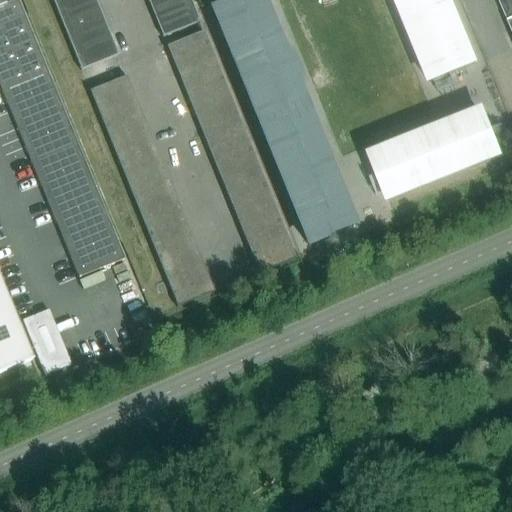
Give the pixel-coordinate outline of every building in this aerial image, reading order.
[(0,0),(0,88),(55,223),(77,279),(124,260),(102,204),(17,0),(14,0),(4,4),(2,0),(0,0)] [(85,0),(51,0),(56,12),(85,0)] [(98,9),(94,0),(85,0),(56,12),(61,24),(98,9)] [(187,0),(153,0),(148,2),(152,14),(187,0)] [(194,11),(189,0),(187,0),(152,14),(157,26),(194,11)] [(257,123),(308,103),(266,0),(247,0),(213,14),(257,123)] [(449,0),(395,0),(427,76),(431,74),(453,65),(473,57),(449,0)] [(511,0),(500,0),(511,29),(511,0)] [(103,21),(98,9),(61,24),(66,36),(103,21)] [(199,23),(194,11),(157,26),(162,38),(199,23)] [(113,44),(108,32),(103,21),(66,36),(71,48),(76,60),(113,44)] [(208,45),(203,33),(166,48),(171,60),(208,45)] [(118,56),(113,44),(76,60),(81,71),(118,56)] [(212,57),(208,45),(171,60),(175,72),(212,57)] [(217,69),(212,57),(175,72),(180,84),(217,69)] [(222,80),(217,69),(180,84),(185,96),(222,80)] [(131,89),(126,77),(89,93),(94,104),(131,89)] [(227,92),(222,80),(185,96),(190,107),(227,92)] [(136,101),(131,89),(94,104),(99,116),(136,101)] [(232,104),(227,92),(190,107),(195,119),(232,104)] [(141,113),(136,101),(99,116),(104,128),(141,113)] [(237,116),(232,104),(195,119),(200,131),(237,116)] [(146,125),(141,113),(104,128),(108,140),(146,125)] [(306,244),(357,223),(313,114),(262,135),(306,244)] [(481,114),(371,158),(389,203),(499,159),(481,114)] [(242,128),(237,116),(200,131),(205,143),(242,128)] [(150,137),(146,125),(108,140),(113,152),(150,137)] [(246,140),(242,128),(205,143),(209,155),(246,140)] [(155,149),(150,137),(113,152),(118,164),(155,149)] [(251,152),(246,140),(209,155),(214,167),(251,152)] [(160,161),(155,149),(118,164),(123,176),(160,161)] [(256,164),(251,152),(214,167),(219,179),(256,164)] [(165,173),(160,161),(123,176),(128,188),(165,173)] [(261,176),(256,164),(219,179),(224,191),(261,176)] [(170,185),(165,173),(128,188),(133,200),(170,185)] [(266,188),(261,176),(224,191),(229,203),(266,188)] [(175,197),(170,185),(133,200),(137,212),(175,197)] [(271,200),(266,188),(229,203),(234,215),(271,200)] [(179,209),(175,197),(137,212),(142,224),(179,209)] [(276,212),(271,200),(234,215),(238,227),(276,212)] [(184,221),(179,209),(142,224),(147,236),(184,221)] [(280,224),(276,212),(238,227),(243,239),(280,224)] [(189,233),(184,221),(147,236),(152,248),(189,233)] [(285,236),(280,224),(243,239),(248,251),(285,236)] [(194,245),(189,233),(152,248),(157,260),(194,245)] [(290,248),(285,236),(248,251),(253,263),(290,248)] [(199,257),(194,245),(157,260),(162,272),(199,257)] [(295,260),(290,248),(253,263),(258,275),(295,260)] [(204,269),(199,257),(162,272),(167,284),(204,269)] [(209,281),(204,269),(167,284),(171,296),(209,281)] [(213,293),(209,281),(171,296),(176,308),(213,293)] [(0,286),(0,381),(33,368),(0,286)] [(23,323),(43,372),(45,377),(70,366),(68,362),(48,312),(23,323)]
